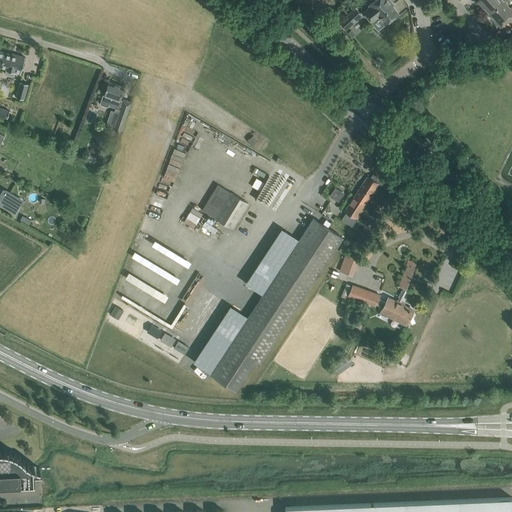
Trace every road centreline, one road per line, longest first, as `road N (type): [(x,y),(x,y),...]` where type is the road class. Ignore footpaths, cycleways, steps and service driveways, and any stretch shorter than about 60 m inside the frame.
road 1 (secondary): [(169,416),(446,426)]
road 2 (unclassified): [(0,396),(110,440),(169,416)]
road 3 (secondary): [(0,352),(84,392),(169,416)]
road 4 (unclassified): [(363,113),(241,0)]
road 5 (unknown): [(0,30),(135,62)]
road 6 (unclassified): [(418,164),(511,252)]
